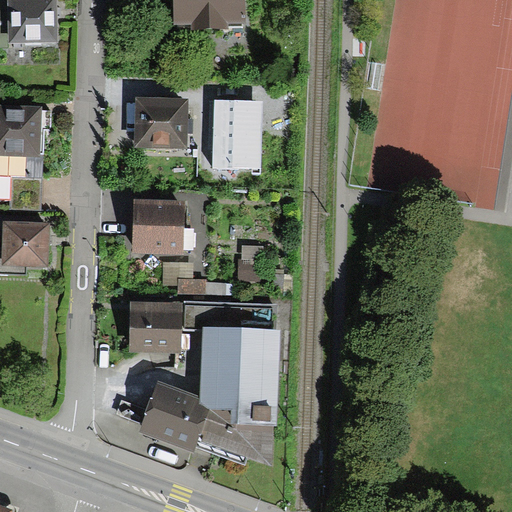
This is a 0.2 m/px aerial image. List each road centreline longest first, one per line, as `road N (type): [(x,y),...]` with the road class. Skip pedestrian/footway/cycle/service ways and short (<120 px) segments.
road 1 (residential): [(88,0),(77,468)]
road 2 (primary): [(77,468),(204,511)]
